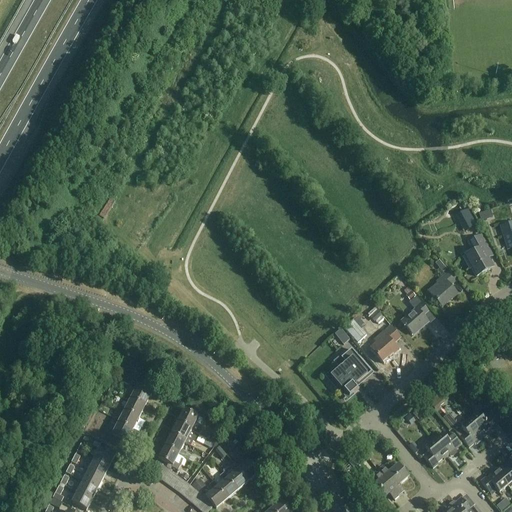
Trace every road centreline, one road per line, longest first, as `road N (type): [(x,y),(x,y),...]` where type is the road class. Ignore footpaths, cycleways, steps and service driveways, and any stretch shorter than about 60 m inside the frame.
road 1 (tertiary): [(308,470),(192,348),(125,312),(0,272)]
road 2 (unclassified): [(511,291),(374,413)]
road 3 (motorway): [(0,159),(89,0)]
road 4 (unclassified): [(241,346),(341,441)]
